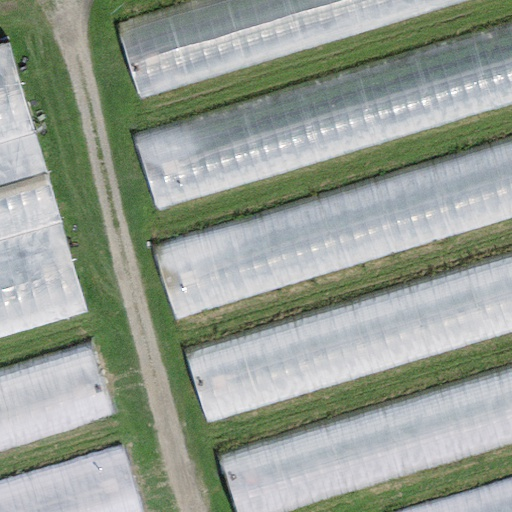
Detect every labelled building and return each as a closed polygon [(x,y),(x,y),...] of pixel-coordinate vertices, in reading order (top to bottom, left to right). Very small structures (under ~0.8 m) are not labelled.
[(0,54),(0,342),(89,321),(23,49),(0,54)] [(175,303),(511,209),(511,128),(154,228),(175,303)] [(0,453),(120,422),(99,344),(0,370),(0,453)] [(511,356),(220,437),(240,511),(511,437),(511,356)] [(0,511),(147,511),(133,454),(0,487),(0,511)] [(511,511),(511,458),(381,491),(386,511),(511,511)]
